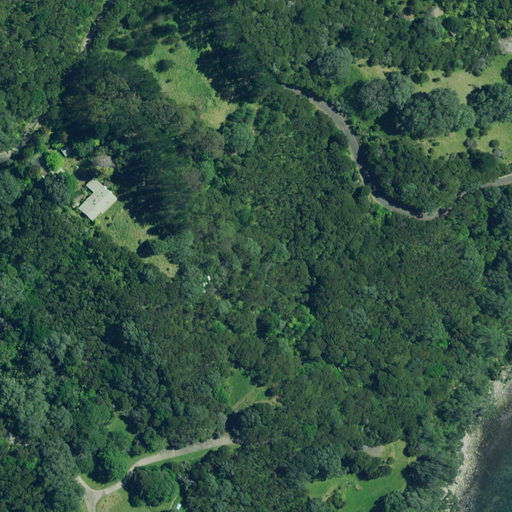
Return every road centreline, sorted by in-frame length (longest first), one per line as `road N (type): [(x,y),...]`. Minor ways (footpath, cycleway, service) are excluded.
road 1 (unclassified): [(220,0),(263,76),(318,101),(346,128),(379,201),(428,220),(511,178)]
road 2 (unclassified): [(101,0),(31,124),(0,150)]
road 3 (unclassified): [(0,418),(46,443),(93,511)]
